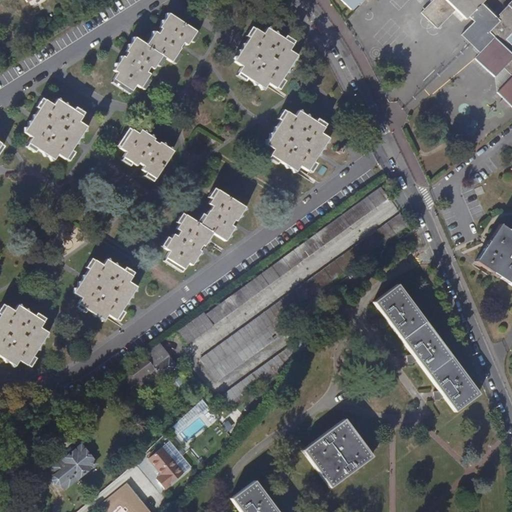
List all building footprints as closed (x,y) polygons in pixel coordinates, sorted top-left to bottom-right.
[(485,0),(434,0),(419,15),(435,31),(454,13),(459,18),(464,22),(467,20),(473,26),(460,38),(468,46),(472,49),(479,56),(473,62),(492,81),(502,72),(511,82),(511,3),(496,19),(481,4),(485,0)] [(191,34),(164,17),(155,31),(157,32),(156,34),(154,37),(150,35),(141,49),(130,42),(121,56),(125,58),(123,60),(121,63),(117,60),(108,74),(112,77),(108,84),(128,96),(132,90),(136,93),(145,79),(142,76),(143,74),(145,71),(149,74),(158,60),(167,66),(176,52),(175,52),(177,49),(178,46),(182,49),(191,34)] [(291,50),(265,33),(261,40),(252,34),(243,48),(231,67),(240,72),(236,78),(261,95),(265,89),(273,94),(285,75),(294,61),(286,56),(291,50)] [(77,123),(81,118),(56,101),(52,107),(43,101),(33,118),(22,134),(31,139),(27,145),(52,161),(56,156),(65,161),(76,144),(86,129),(77,123)] [(319,137),(323,131),(297,115),(293,121),(286,116),(276,130),(264,149),(272,154),(268,160),(294,176),(298,170),(306,175),(318,158),(328,143),(319,137)] [(137,133),(135,136),(129,133),(118,150),(124,154),(119,160),(133,169),(135,167),(137,169),(139,170),(137,174),(151,183),(168,155),(155,146),(153,148),(151,147),(149,145),(151,142),(137,133)] [(378,190),(239,288),(203,315),(210,326),(385,200),(378,190)] [(241,213),(212,194),(203,208),(206,210),(203,216),(202,215),(193,229),(180,220),(171,234),(173,236),(171,239),(169,242),(166,240),(157,254),(162,257),(158,264),(177,276),(181,269),(185,272),(194,258),(192,256),(194,253),(196,250),(198,252),(208,238),(221,247),(230,233),(226,231),(229,227),(230,225),(232,227),(241,213)] [(206,371),(274,321),(319,290),(404,227),(397,216),(342,256),(281,301),(280,300),(198,360),(206,371)] [(511,289),(511,234),(499,226),(473,264),(511,289)] [(127,283),(131,277),(105,260),(101,267),(93,261),(82,277),(71,294),(80,299),(75,305),(101,322),(105,316),(113,321),(126,302),(135,289),(127,283)] [(451,412),(476,395),(394,285),(371,302),(451,412)] [(39,329),(43,323),(17,306),(13,312),(5,307),(0,314),(0,358),(14,367),(18,362),(26,367),(36,351),(47,334),(39,329)] [(210,326),(203,315),(202,314),(177,332),(186,344),(210,326)] [(214,382),(282,332),(274,321),(206,371),(214,382)] [(289,348),(287,349),(295,360),(297,359),(306,352),(298,341),(290,347),(289,348)] [(158,346),(143,357),(152,370),(167,358),(158,346)] [(226,409),(295,360),(287,349),(219,399),(226,409)] [(303,364),(309,357),(306,352),(297,359),(303,364)] [(129,388),(152,370),(143,357),(119,376),(129,388)] [(172,371),(175,369),(167,358),(152,370),(158,378),(164,378),(172,371)] [(134,396),(158,378),(152,370),(129,388),(134,396)] [(183,386),(172,371),(164,378),(175,392),(183,386)] [(327,489),(368,459),(342,422),(301,452),(327,489)] [(63,490),(95,465),(80,447),(48,472),(52,477),(53,483),(56,485),(60,485),(63,490)] [(184,478),(163,452),(150,463),(163,479),(158,483),(166,492),(184,478)] [(238,511),(275,511),(254,482),(229,500),(238,511)]
